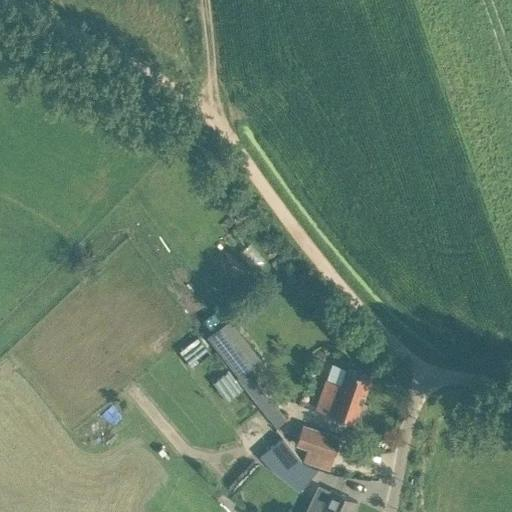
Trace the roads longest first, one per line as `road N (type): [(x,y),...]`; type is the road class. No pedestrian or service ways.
road 1 (track): [(429,379),(353,305),(197,105)]
road 2 (track): [(197,105),(5,0)]
road 3 (unclassified): [(389,511),(415,391),(429,379)]
